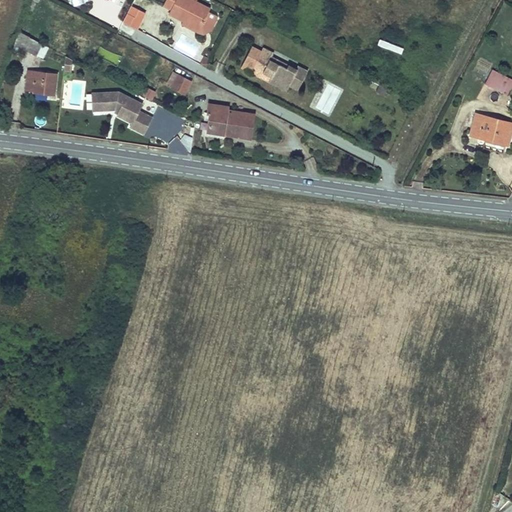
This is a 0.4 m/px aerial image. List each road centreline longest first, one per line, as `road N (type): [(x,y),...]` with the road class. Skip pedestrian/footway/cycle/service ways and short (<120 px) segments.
road 1 (secondary): [(0,140),(511,211)]
road 2 (unknown): [(385,195),(386,175),(376,166),(145,47)]
road 3 (unknown): [(386,175),(455,69)]
